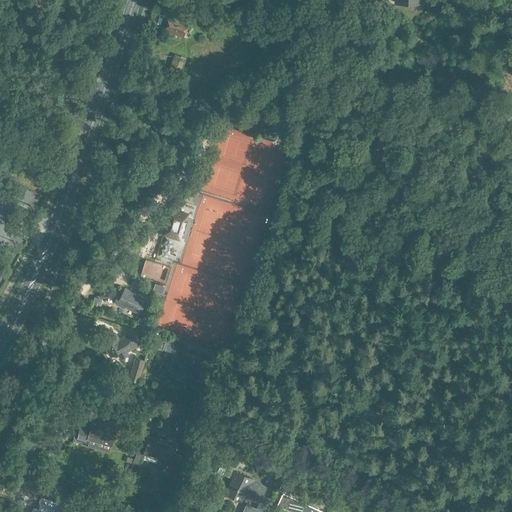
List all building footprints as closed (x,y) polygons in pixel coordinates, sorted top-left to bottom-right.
[(170,15),(164,31),(182,38),(188,21),(170,15)] [(184,59),(176,56),(173,66),(181,69),(184,59)] [(158,85),(164,87),(167,79),(161,77),(158,85)] [(169,216),(165,215),(161,226),(166,227),(164,234),(174,237),(176,237),(177,237),(179,238),(180,235),(181,233),(182,233),(182,232),(181,232),(185,221),(186,221),(185,220),(186,218),(186,215),(184,214),(181,213),(172,210),(169,216)] [(146,283),(135,276),(132,281),(143,288),(146,283)] [(124,306),(138,314),(146,300),(125,288),(120,297),(118,296),(114,303),(124,308),(124,306)] [(137,323),(148,327),(150,321),(139,317),(137,323)] [(117,352),(121,359),(128,354),(126,352),(138,345),(131,333),(119,339),(115,333),(102,341),(107,351),(109,355),(110,354),(111,356),(117,352)] [(165,343),(163,350),(175,353),(177,346),(165,343)] [(187,382),(196,385),(204,358),(183,352),(177,373),(189,377),(187,382)] [(144,360),(135,357),(128,379),(138,382),(144,360)] [(90,427),(87,438),(89,438),(103,443),(103,444),(102,446),(110,448),(111,445),(117,426),(93,419),(90,427)] [(76,430),(74,437),(77,438),(76,439),(88,442),(89,438),(87,438),(90,427),(81,424),(79,430),(79,431),(76,430)] [(55,431),(45,450),(51,453),(61,435),(55,431)] [(157,467),(167,470),(176,444),(149,436),(144,453),(160,458),(157,467)] [(142,460),(134,458),(130,472),(138,474),(142,460)] [(138,474),(130,472),(127,482),(131,483),(133,477),(137,478),(138,474)] [(236,472),(226,494),(241,501),(244,495),(246,496),(249,497),(259,502),(263,494),(266,488),(248,480),(249,477),(236,472)] [(283,493),(274,511),(277,511),(284,511),(286,509),(292,511),(317,511),(318,509),(305,503),(304,505),(291,499),(292,497),(289,495),(283,493)] [(62,511),(51,508),(53,500),(45,498),(40,496),(36,508),(41,510),(40,511),(62,511)] [(246,504),(242,511),(264,511),(256,508),(250,505),(249,497),(246,496),(246,504)] [(83,501),(81,508),(91,511),(96,511),(99,506),(83,501)]
